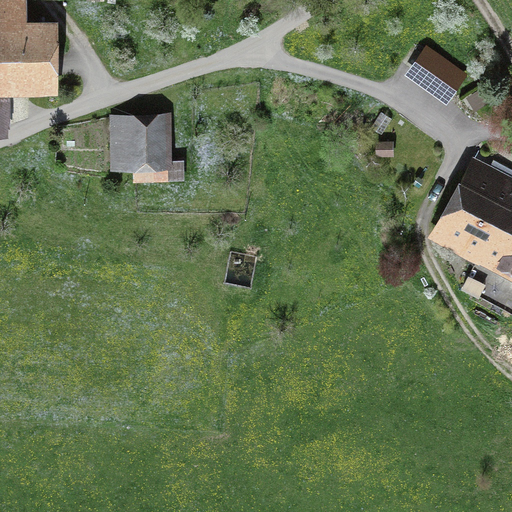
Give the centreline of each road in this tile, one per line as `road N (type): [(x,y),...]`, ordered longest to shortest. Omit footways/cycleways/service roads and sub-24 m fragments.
road 1 (track): [(0,136),(231,57),(323,0)]
road 2 (track): [(489,359),(446,291),(421,225),(458,145),(481,134),(511,139)]
road 3 (track): [(231,57),(346,81),(458,145)]
